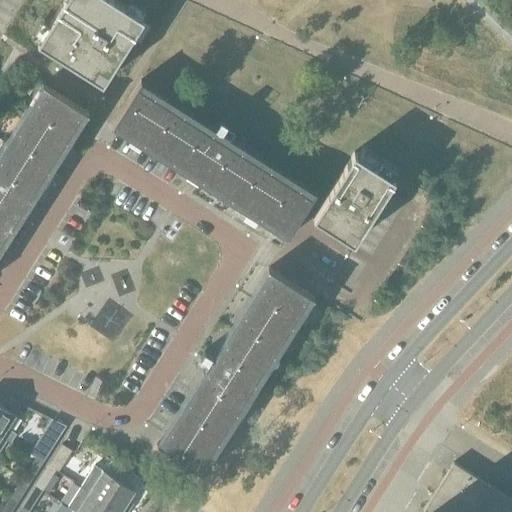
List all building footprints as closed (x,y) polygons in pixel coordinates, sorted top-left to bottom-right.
[(62,0),(49,22),(39,38),(37,41),(64,58),(102,82),(139,24),(143,17),(139,15),(123,5),(116,0),(62,0)] [(140,79),(111,126),(112,127),(115,121),(203,177),(200,182),(202,183),(205,178),(289,231),(286,236),(287,237),(312,198),(316,191),(315,190),(312,195),(226,141),(229,135),(222,130),(227,123),(220,118),(215,126),(212,132),(138,85),(141,80),(140,79)] [(89,112),(43,83),(42,84),(47,87),(0,161),(0,241),(29,195),(34,198),(35,197),(30,194),(83,110),(88,113),(89,112)] [(312,216),(339,233),(353,242),(394,177),(391,175),(357,153),(354,151),(321,203),(312,216)] [(157,443),(203,472),(204,471),(199,468),(309,294),(314,297),(314,296),(268,267),(267,268),(272,271),(218,358),(204,349),(200,356),(208,361),(203,368),(209,371),(162,445),(157,442),(157,443)] [(0,434),(2,435),(16,414),(0,404),(0,434)] [(51,437),(47,433),(33,455),(43,461),(57,440),(51,437)] [(62,443),(48,464),(58,471),(72,450),(67,447),(62,443)] [(31,480),(41,466),(34,461),(31,463),(22,478),(30,483),(31,480)] [(467,511),(486,483),(453,462),(423,510),(428,511),(427,511),(467,511)] [(94,464),(80,485),(121,511),(122,510),(125,511),(128,511),(132,507),(126,503),(134,492),(135,491),(94,464)] [(46,469),(35,485),(42,490),(52,473),(46,469)] [(16,504),(27,487),(20,482),(9,499),(16,504)] [(511,511),(511,498),(486,483),(467,511),(511,511)] [(120,511),(121,511),(80,485),(67,507),(75,511),(120,511)] [(33,489),(21,506),(28,511),(39,494),(33,489)] [(10,511),(13,508),(6,503),(0,511),(10,511)]
